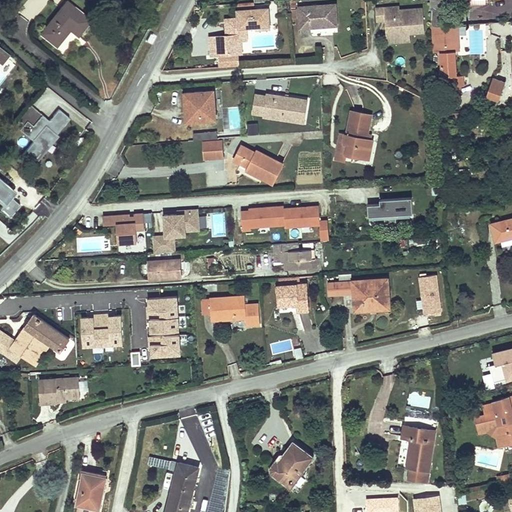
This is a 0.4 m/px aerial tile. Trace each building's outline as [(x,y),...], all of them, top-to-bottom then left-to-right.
[(443,0),(430,0),(431,28),(444,28),(443,0)] [(66,1),(41,34),(57,47),(70,30),(77,36),(91,21),(66,1)] [(239,18),(233,18),(234,30),(231,30),(231,35),(214,36),(215,55),(222,54),(223,67),(239,66),(238,53),(241,53),(240,40),(239,28),(246,28),(257,27),(257,29),(270,28),(269,8),(254,9),(254,2),(238,3),(239,18)] [(336,3),(300,6),(301,27),(338,24),(336,3)] [(424,32),(422,8),(395,10),(395,6),(384,7),(385,20),(386,36),(409,34),(409,33),(424,32)] [(385,20),(384,7),(375,8),(376,20),(385,20)] [(459,77),(457,52),(461,52),(460,35),(454,35),(454,27),(444,28),(431,28),(432,38),(433,52),(433,53),(443,53),(445,78),(449,78),(449,88),(450,88),(451,94),(463,93),(462,87),(467,87),(466,76),(459,77)] [(500,53),(500,36),(487,36),(487,53),(500,53)] [(0,48),(0,62),(2,64),(8,55),(0,48)] [(501,67),(511,67),(511,50),(500,51),(501,67)] [(500,99),(507,81),(494,77),(488,95),(500,99)] [(214,90),(184,92),(186,121),(216,119),(214,90)] [(463,103),(463,93),(451,94),(445,95),(446,104),(463,103)] [(303,123),(307,100),(267,94),(267,96),(256,94),(253,113),(264,114),(264,116),(303,123)] [(54,133),(61,124),(63,126),(69,119),(58,110),(48,121),(45,125),(42,123),(45,119),(30,106),(17,121),(23,126),(19,130),(33,142),(24,154),(33,161),(50,142),(52,143),(58,136),(56,135),(54,133)] [(371,116),(351,112),(347,134),(346,142),(339,140),(335,160),(347,162),(348,153),(369,158),(373,139),(367,137),(368,133),(371,116)] [(56,135),(63,126),(61,124),(54,133),(56,135)] [(258,134),(257,125),(247,125),(248,135),(258,134)] [(217,138),(216,131),(204,132),(204,139),(217,138)] [(221,141),(200,143),(202,159),(222,158),(221,141)] [(33,161),(24,154),(21,156),(33,166),(52,143),(50,142),(33,161)] [(241,147),(234,160),(241,164),(245,156),(248,150),(241,147)] [(283,165),(256,152),(255,154),(248,150),(245,156),(252,160),(248,168),(246,171),(262,179),(264,176),(274,181),(283,165)] [(245,156),(241,164),(248,168),(252,160),(245,156)] [(264,176),(262,179),(273,185),(274,181),(264,176)] [(384,216),(384,224),(396,224),(395,215),(413,214),(411,197),(379,200),(380,204),(367,205),(368,217),(384,216)] [(241,211),(243,230),(251,229),(251,227),(285,225),(285,227),(320,224),(321,241),(329,240),(328,220),(320,221),(319,206),(284,209),(284,206),(249,208),(249,211),(241,211)] [(153,238),(154,252),(173,251),(172,236),(184,235),(184,231),(199,230),(197,209),(176,211),(176,214),(163,215),(164,237),(153,238)] [(142,214),(105,216),(105,226),(118,226),(119,246),(134,245),(134,230),(143,229),(142,214)] [(511,218),(496,223),(491,224),(495,241),(501,240),(511,237),(511,218)] [(511,243),(511,237),(501,240),(502,246),(511,243)] [(429,238),(409,239),(410,246),(429,245),(429,238)] [(300,243),(275,244),(276,261),(287,261),(288,270),(311,268),(319,267),(318,258),(317,258),(316,249),(300,250),(300,243)] [(79,255),(79,244),(70,244),(69,254),(79,255)] [(180,258),(149,260),(150,278),(181,277),(180,258)] [(435,275),(419,277),(425,313),(434,312),(435,315),(442,314),(435,275)] [(299,276),(281,277),(281,286),(279,286),(281,306),(298,305),(299,312),(310,311),(308,284),(300,284),(299,276)] [(388,278),(328,283),(329,295),(352,294),(354,311),(390,308),(388,278)] [(210,298),(211,313),(211,320),(245,318),(246,325),(260,324),(259,304),(245,305),(245,295),(210,298)] [(211,313),(210,298),(202,298),(203,313),(211,313)] [(177,299),(147,301),(151,359),(180,357),(177,299)] [(0,347),(18,360),(21,355),(21,354),(25,349),(33,355),(43,339),(50,343),(60,350),(69,338),(34,314),(16,340),(1,330),(0,331),(0,347)] [(121,316),(82,318),(83,349),(122,347),(121,316)] [(303,359),(298,337),(292,338),(297,360),(303,359)] [(25,349),(21,354),(21,355),(35,364),(50,343),(43,339),(33,355),(25,349)] [(497,363),(491,365),(495,382),(510,378),(509,375),(511,374),(511,347),(494,352),(495,356),(497,363)] [(142,353),(130,353),(131,365),(142,365),(142,353)] [(78,377),(39,380),(41,403),(57,402),(57,399),(66,398),(80,397),(79,389),(78,381),(78,377)] [(89,380),(78,381),(79,389),(89,389),(89,380)] [(495,430),(499,446),(511,442),(511,395),(509,396),(511,405),(496,409),(494,402),(484,405),(486,414),(476,417),(480,433),(495,430)] [(428,482),(436,430),(404,425),(402,437),(412,439),(407,467),(411,468),(409,479),(428,482)] [(291,487),(314,456),(293,442),(283,456),(274,468),(272,466),(270,469),(270,471),(273,474),(275,476),(281,480),(291,487)] [(173,485),(166,511),(187,511),(199,468),(179,462),(176,473),(181,474),(178,486),(173,485)] [(511,479),(511,474),(501,476),(502,483),(511,481),(511,479)] [(96,479),(83,476),(77,504),(100,509),(107,477),(97,475),(96,479)] [(461,503),(467,502),(465,491),(459,492),(461,503)] [(328,511),(328,503),(312,504),(312,511),(328,511)]
